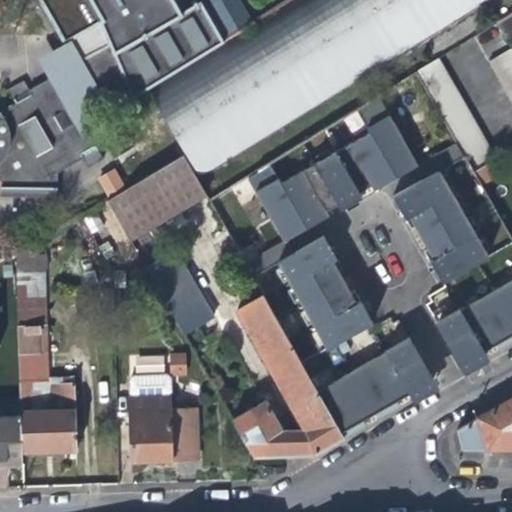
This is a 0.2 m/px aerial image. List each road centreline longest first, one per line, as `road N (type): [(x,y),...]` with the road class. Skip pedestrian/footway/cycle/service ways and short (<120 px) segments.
road 1 (residential): [(376,502),(64,511)]
road 2 (residential): [(511,369),(464,396),(374,469),(376,502)]
road 3 (residential): [(376,502),(511,497)]
